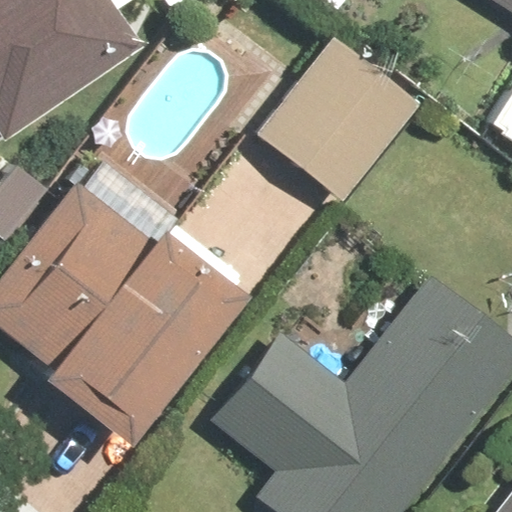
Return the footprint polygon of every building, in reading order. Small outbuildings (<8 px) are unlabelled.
[(0,0),(0,136),(129,47),(97,0),(0,0)] [(511,0),(483,0),(511,17),(511,0)] [(407,104),(318,34),(243,132),(332,202),(407,104)] [(511,72),(479,123),(511,144),(511,72)] [(145,235),(68,176),(0,262),(0,333),(37,362),(21,382),(114,455),(246,284),(159,218),(145,235)] [(340,380),(266,326),(199,418),(267,467),(242,500),(258,511),(393,511),(511,350),(511,341),(418,273),(340,380)] [(511,511),(511,477),(485,511),(511,511)]
